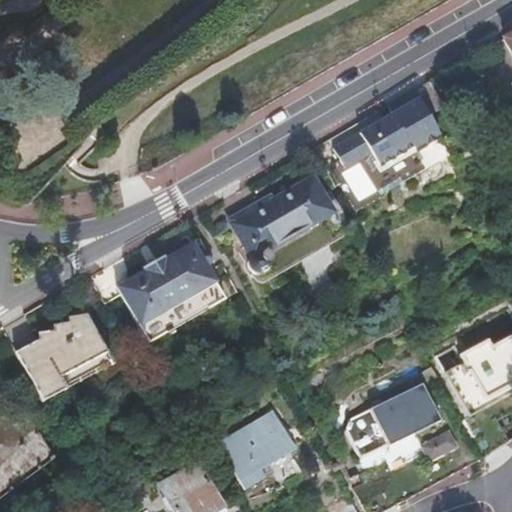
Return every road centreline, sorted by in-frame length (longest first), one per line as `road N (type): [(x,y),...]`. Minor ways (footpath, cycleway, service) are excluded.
road 1 (residential): [(129,225),(511,6)]
road 2 (track): [(127,163),(134,130),(175,93),(345,0)]
road 3 (track): [(211,0),(75,105)]
road 4 (residential): [(0,298),(129,225)]
road 5 (residential): [(129,225),(0,228)]
